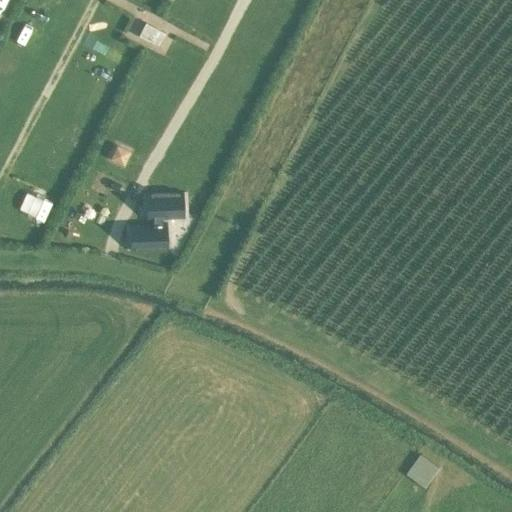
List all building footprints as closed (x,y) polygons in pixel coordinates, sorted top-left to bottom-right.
[(149,20),(140,34),(158,44),(166,30),(149,20)] [(116,142),(111,157),(128,162),(133,147),(116,142)] [(92,179),(123,193),(135,168),(104,154),(92,179)] [(48,213),(56,196),(35,187),(27,203),(48,213)] [(182,191),(145,191),(145,218),(184,217),(182,191)] [(165,221),(129,222),(130,248),(168,246),(165,221)]
